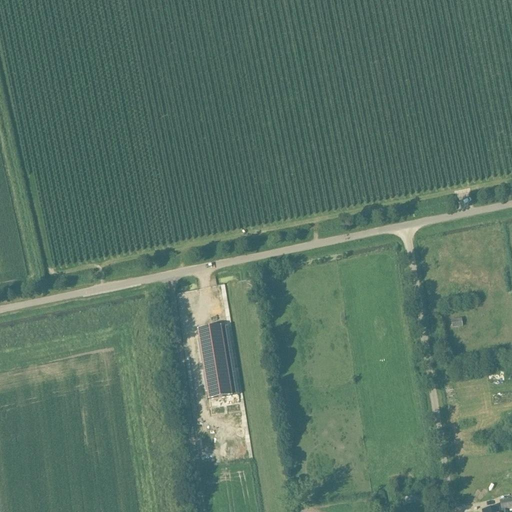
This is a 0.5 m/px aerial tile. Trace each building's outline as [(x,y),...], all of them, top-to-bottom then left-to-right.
[(452,329),(463,327),(462,319),(451,320),(452,329)] [(227,327),(198,332),(198,333),(209,401),(239,396),(227,327)] [(200,443),(201,462),(216,462),(216,448),(213,448),(213,443),(200,443)] [(227,447),(217,448),(217,462),(227,461),(227,447)] [(501,510),(486,511),(505,511),(505,510),(511,509),(511,501),(500,503),(501,510)]
